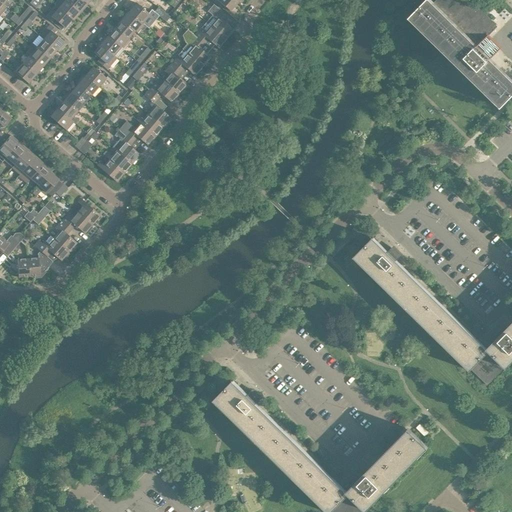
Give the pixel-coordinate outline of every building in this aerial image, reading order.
[(5,1),(6,0),(0,0),(0,1),(3,4),(6,7),(8,8),(10,5),(5,1)] [(76,17),(80,12),(78,10),(78,11),(65,0),(59,0),(59,1),(58,0),(57,0),(54,4),(55,5),(71,19),(74,15),(76,17)] [(85,2),(82,0),(65,0),(78,11),(78,10),(81,7),(83,8),(87,3),(85,2)] [(223,5),(230,11),(237,2),(234,0),(215,0),(214,2),(221,8),(223,5)] [(502,106),(511,95),(511,83),(488,60),(496,53),(483,40),(497,26),(490,20),(469,0),(435,0),(431,4),(426,0),(411,17),(416,22),(502,106)] [(128,11),(146,26),(149,23),(147,22),(152,16),(136,2),(128,11)] [(233,29),(223,21),(227,16),(213,4),(207,11),(212,15),(206,22),(210,25),(225,38),(233,29)] [(54,19),(64,27),(71,19),(55,5),(45,16),(51,22),(54,19)] [(166,22),(170,17),(158,7),(154,12),(166,22)] [(121,19),(134,30),(138,34),(141,30),(143,30),(146,26),(128,11),(125,14),(124,13),(120,18),(121,19)] [(114,27),(127,39),(134,30),(121,19),(114,27)] [(206,22),(198,31),(194,35),(204,44),(208,39),(218,47),(225,38),(210,25),(206,22)] [(43,39),(56,50),(59,47),(60,48),(65,43),(55,34),(57,31),(49,24),(39,36),(41,37),(43,39)] [(107,35),(120,47),(123,49),(125,51),(132,42),(127,39),(114,27),(107,35)] [(200,48),(204,44),(194,35),(187,29),(182,35),(185,42),(187,43),(182,49),(202,66),(210,57),(200,48)] [(103,37),(98,42),(100,44),(113,55),(116,58),(123,49),(120,47),(107,35),(104,39),(103,37)] [(36,47),(49,58),(56,50),(43,39),(36,47)] [(29,55),(42,66),(49,58),(36,47),(32,43),(29,46),(29,47),(30,48),(26,52),(29,55)] [(113,55),(100,44),(93,52),(100,58),(97,61),(106,69),(116,58),(113,55)] [(182,49),(175,58),(171,63),(180,71),(184,66),(194,75),(202,66),(182,49)] [(42,66),(29,55),(22,63),(35,74),(42,66)] [(35,74),(22,63),(15,72),(28,83),(35,74)] [(177,75),(180,71),(171,63),(164,71),(168,75),(163,80),(179,93),(186,84),(177,75)] [(101,73),(92,66),(85,75),(98,86),(106,78),(105,78),(108,74),(103,70),(101,73)] [(91,94),(98,86),(85,75),(82,78),(81,77),(76,82),(78,83),(91,94)] [(171,102),(179,93),(163,80),(159,85),(154,82),(147,90),(157,98),(161,94),(171,102)] [(69,90),(71,91),(84,102),(91,94),(78,83),(75,86),(73,85),(69,90)] [(148,114),(163,127),(171,117),(153,103),(157,98),(147,90),(143,94),(151,101),(148,105),(152,108),(148,114)] [(77,111),(84,102),(71,91),(68,95),(66,93),(62,98),(64,99),(77,111)] [(77,111),(64,99),(57,108),(73,121),(75,123),(78,120),(73,115),(77,111)] [(73,121),(57,108),(49,116),(66,130),(73,121)] [(1,113),(0,113),(0,136),(3,134),(0,131),(9,120),(6,117),(7,115),(2,111),(1,113)] [(155,136),(163,127),(148,114),(143,119),(139,116),(135,119),(140,123),(155,136)] [(147,145),(155,136),(140,123),(135,128),(126,120),(123,124),(119,128),(124,133),(134,141),(138,137),(147,145)] [(124,133),(119,128),(115,133),(120,137),(112,147),(116,150),(131,163),(139,154),(130,145),(134,141),(124,133)] [(93,146),(97,142),(94,140),(98,135),(94,131),(90,136),(87,140),(91,144),(93,146)] [(3,160),(6,157),(17,144),(14,141),(15,139),(10,135),(0,146),(0,159),(2,162),(3,160)] [(74,146),(79,150),(86,141),(83,138),(82,137),(78,141),(74,146)] [(83,154),(91,144),(87,140),(86,141),(79,150),(83,154)] [(11,167),(14,164),(25,151),(22,148),(23,146),(18,142),(17,144),(6,157),(3,160),(11,167)] [(11,167),(20,174),(22,171),(34,158),(30,155),(31,153),(27,149),(25,151),(14,164),(11,167)] [(131,163),(116,150),(112,156),(107,152),(104,156),(109,159),(124,172),(131,163)] [(34,158),(22,171),(20,174),(22,176),(25,176),(26,174),(30,178),(42,165),(38,162),(40,160),(35,156),(34,158)] [(116,181),(124,172),(109,159),(104,165),(99,161),(96,165),(116,181)] [(30,178),(39,185),(50,172),(46,169),(48,167),(43,163),(42,165),(30,178)] [(50,172),(39,185),(32,193),(36,196),(40,191),(45,195),(47,192),(52,196),(55,192),(62,184),(58,180),(58,179),(50,172)] [(60,196),(67,187),(63,183),(62,184),(55,192),(60,196)] [(82,206),(77,211),(92,224),(100,215),(80,198),(77,202),(82,206)] [(49,210),(54,204),(49,200),(44,206),(49,210)] [(84,233),(92,224),(77,211),(72,217),(68,213),(61,221),(70,229),(74,225),(84,233)] [(41,220),(35,215),(34,216),(32,219),(38,224),(41,220)] [(70,229),(61,221),(54,229),(58,233),(53,238),(68,251),(69,251),(71,252),(75,247),(74,245),(76,242),(66,234),(70,229)] [(7,256),(19,242),(10,235),(6,240),(0,235),(0,253),(3,250),(8,254),(6,256),(7,256)] [(40,250),(47,257),(51,252),(61,260),(63,257),(65,259),(69,253),(68,252),(68,251),(53,238),(50,236),(46,241),(44,240),(42,243),(37,240),(33,244),(37,248),(40,250)] [(24,245),(28,240),(24,237),(20,241),(24,245)] [(511,358),(511,325),(507,331),(501,325),(499,328),(495,332),(493,334),(498,340),(486,352),(395,262),(400,256),(398,254),(397,254),(393,250),(394,250),(391,247),(386,253),(371,239),(355,256),(487,385),(511,358)] [(37,254),(38,257),(27,258),(29,276),(34,276),(34,278),(41,277),(45,272),(44,271),(48,266),(47,265),(51,260),(47,257),(40,250),(37,254)] [(18,277),(29,276),(27,258),(16,259),(16,257),(17,256),(11,251),(2,262),(9,268),(8,269),(15,274),(16,273),(17,273),(18,277)] [(348,484),(347,486),(345,487),(343,487),(341,489),(254,405),(260,399),(257,397),(253,393),(251,390),(245,396),(231,382),(215,399),(330,511),(361,511),(384,489),(426,446),(410,430),(367,473),(361,468),(347,483),(348,484)] [(419,423),(416,427),(424,435),(428,432),(419,423)] [(442,490),(456,476),(452,472),(437,486),(442,490)] [(434,499),(441,492),(433,483),(426,490),(434,499)]
